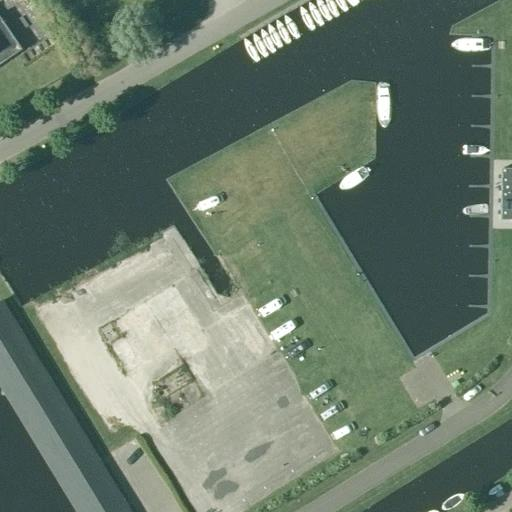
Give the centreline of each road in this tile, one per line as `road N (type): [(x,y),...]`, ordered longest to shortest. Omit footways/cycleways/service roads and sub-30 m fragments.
road 1 (tertiary): [(0,151),(262,0)]
road 2 (residential): [(511,379),(490,401),(313,511)]
